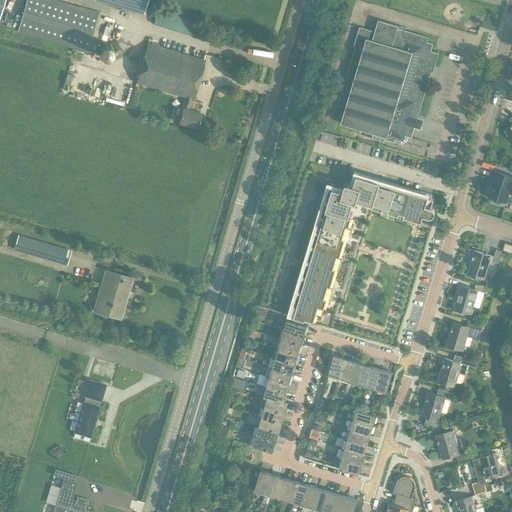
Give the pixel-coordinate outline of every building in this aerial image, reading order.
[(23,0),(7,0),(0,27),(0,38),(68,57),(79,16),(23,0)] [(96,0),(144,14),(148,0),(96,0)] [(192,35),(196,22),(158,11),(154,24),(192,35)] [(354,47),(337,105),(345,108),(340,124),(372,133),(370,138),(379,141),(381,141),(382,139),(400,144),(405,142),(407,137),(410,138),(417,115),(417,113),(428,77),(429,75),(430,70),(428,70),(430,64),(434,65),(436,59),(438,53),(431,51),(433,44),(427,42),(428,40),(428,37),(413,33),(398,28),(398,26),(377,20),(374,32),(358,28),(352,47),(354,47)] [(197,128),(201,114),(189,110),(192,99),(193,100),(205,61),(148,44),(136,83),(184,97),(181,108),(179,107),(177,117),(180,118),(178,123),(197,128)] [(511,176),(495,171),(491,185),(489,185),(489,184),(488,184),(485,194),(488,195),(488,196),(493,197),(492,200),(492,202),(494,203),(497,204),(499,204),(501,202),(502,200),(507,202),(509,193),(511,193),(511,176)] [(299,301),(294,317),(304,320),(305,318),(314,320),(318,306),(325,308),(327,299),(326,298),(328,292),(330,285),(332,286),(334,278),(336,270),(334,269),(336,262),(338,256),(340,256),(343,248),(345,240),(343,239),(344,232),(346,225),(350,226),(352,218),(347,217),(349,211),(351,212),(354,202),(346,200),(348,194),(352,192),(359,194),(357,200),(366,203),(367,200),(374,202),(372,208),(388,212),(404,217),(420,222),(424,208),(428,197),(412,193),(396,188),(379,183),(364,178),(357,176),(354,187),(346,185),(343,193),(333,189),(331,196),(326,211),(321,226),(317,241),(312,256),(308,271),(304,285),(299,301)] [(67,265),(71,250),(18,235),(14,249),(67,265)] [(485,280),(491,260),(499,263),(502,251),(496,249),(494,257),(492,256),(492,255),(474,250),(467,274),(485,280)] [(120,318),(132,278),(106,270),(94,310),(120,318)] [(486,293),(488,287),(476,283),(475,289),(460,285),(453,309),(471,315),(478,291),(486,293)] [(284,329),(305,335),(307,326),(287,319),(284,329)] [(463,351),(468,336),(479,340),(484,325),(469,320),(467,326),(452,321),(445,346),(463,351)] [(281,339),(302,345),(305,335),(284,329),(281,339)] [(278,349),(299,355),(302,345),(281,339),(278,349)] [(241,348),(237,367),(243,368),(248,349),(241,348)] [(276,358),(296,364),(299,355),(278,349),(276,358)] [(338,378),(344,358),(334,355),(328,374),(338,378)] [(455,387),(459,373),(465,375),(468,365),(476,367),(477,361),(460,356),(459,362),(444,357),(437,382),(455,387)] [(273,367),(293,374),(296,364),(276,358),(273,367)] [(344,358),(338,378),(348,381),(354,361),(344,358)] [(354,361),(348,381),(357,383),(363,364),(354,361)] [(363,364),(357,383),(367,386),(373,367),(363,364)] [(270,377),(290,383),(293,374),(273,367),(270,377)] [(373,367),(367,386),(377,389),(383,369),(373,367)] [(238,369),(237,376),(244,378),(246,371),(238,369)] [(383,369),(377,389),(386,392),(393,373),(383,369)] [(267,387),(287,393),(290,383),(270,377),(267,387)] [(237,378),(234,385),(242,388),(244,380),(237,378)] [(91,437),(94,425),(100,407),(98,406),(100,401),(101,401),(106,385),(89,380),(85,396),(86,396),(84,402),(83,402),(74,432),(81,434),(81,435),(84,436),(84,435),(91,437)] [(287,393),(267,387),(264,396),(267,397),(284,402),(287,393)] [(420,416),(427,418),(425,424),(437,428),(446,398),(454,400),(455,394),(444,390),(442,396),(428,392),(420,416)] [(264,407),(285,413),(288,403),(284,402),(267,397),(264,407)] [(321,400),(319,407),(327,409),(329,402),(321,400)] [(261,417),(282,423),(285,413),(264,407),(261,417)] [(353,420),(373,426),(376,416),(356,410),(353,420)] [(319,411),(317,419),(326,422),(329,414),(319,411)] [(258,426),(279,432),(282,423),(261,417),(258,426)] [(350,430),(370,436),(373,426),(353,420),(350,430)] [(220,426),(217,435),(230,439),(233,430),(220,426)] [(255,436),(276,442),(279,432),(258,426),(255,436)] [(459,428),(436,434),(440,449),(439,449),(442,460),(443,459),(445,466),(470,460),(467,452),(466,452),(459,428)] [(320,431),(312,429),(309,437),(317,440),(319,431),(320,431)] [(347,439),(367,445),(370,436),(350,430),(347,439)] [(276,442),(255,436),(252,446),(273,452),(276,442)] [(345,449),(364,455),(367,445),(347,439),(345,449)] [(342,458),(361,465),(364,455),(345,449),(342,458)] [(479,459),(473,460),(478,479),(485,478),(501,474),(495,452),(479,457),(479,459)] [(361,465),(342,458),(339,468),(358,474),(361,465)] [(63,478),(66,479),(68,473),(55,469),(53,475),(63,478)] [(265,493),(271,474),(260,471),(255,490),(265,493)] [(271,474),(265,493),(274,496),(280,477),(271,474)] [(280,477),(274,496),(284,499),(290,480),(280,477)] [(396,483),(393,493),(397,494),(395,499),(414,505),(416,499),(412,497),(415,489),(415,488),(415,487),(415,486),(415,485),(415,484),(415,483),(415,482),(414,481),(413,480),(412,479),(412,478),(411,478),(410,477),(409,477),(408,477),(407,477),(405,477),(404,477),(403,477),(402,477),(401,478),(400,479),(399,479),(398,480),(397,481),(396,482),(396,483)] [(63,478),(53,511),(74,511),(75,511),(78,511),(83,511),(87,500),(73,496),(77,482),(63,478)] [(290,480),(284,499),(293,502),(299,482),(290,480)] [(473,489),(485,486),(483,480),(472,484),(473,489)] [(299,482),(293,502),(303,505),(309,485),(299,482)] [(309,485),(303,505),(313,508),(319,488),(309,485)] [(485,486),(473,489),(475,495),(487,492),(485,486)] [(319,488),(313,508),(322,511),(328,491),(319,488)] [(328,491),(322,511),(326,511),(332,511),(338,494),(328,491)] [(338,494),(332,511),(343,511),(348,497),(338,494)] [(459,511),(476,511),(472,496),(456,500),(459,511)] [(348,497),(343,511),(353,511),(357,500),(348,497)] [(412,511),(414,505),(395,499),(394,504),(390,503),(386,511),(412,511)]
